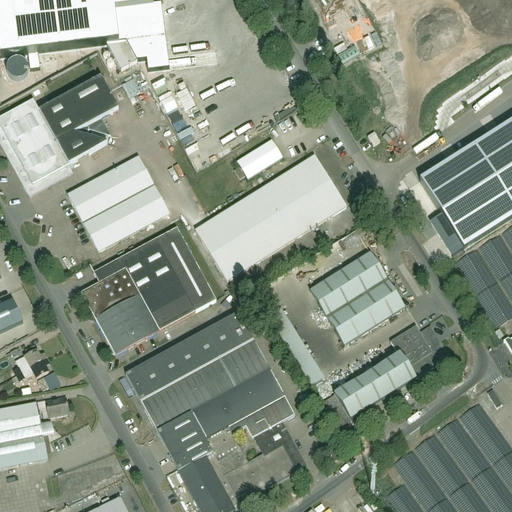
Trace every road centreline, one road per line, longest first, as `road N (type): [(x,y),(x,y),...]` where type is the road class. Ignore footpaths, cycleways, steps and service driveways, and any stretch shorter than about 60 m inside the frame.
road 1 (unclassified): [(294,511),(473,378),(476,348),(375,184)]
road 2 (unclassified): [(163,511),(0,211)]
road 3 (unknown): [(233,0),(193,20),(111,27),(20,58)]
road 4 (unclassified): [(375,184),(511,87)]
